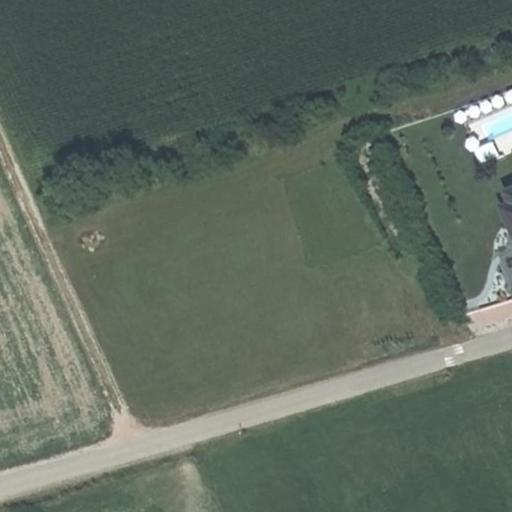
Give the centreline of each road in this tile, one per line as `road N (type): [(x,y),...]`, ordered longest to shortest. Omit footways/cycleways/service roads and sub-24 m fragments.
road 1 (unclassified): [(511,339),(0,488)]
road 2 (track): [(0,128),(146,445)]
